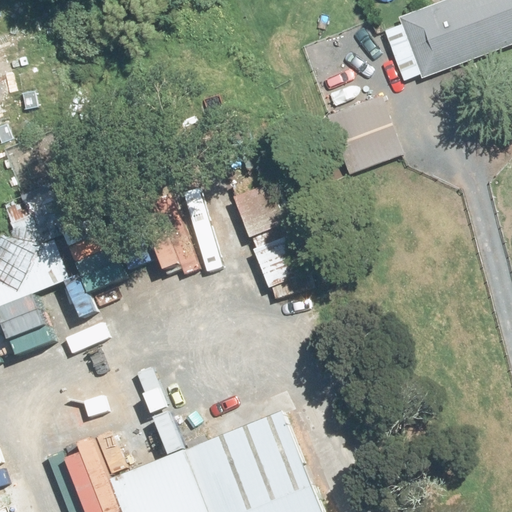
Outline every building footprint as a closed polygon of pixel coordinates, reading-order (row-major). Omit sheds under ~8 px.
[(511,0),(448,0),(399,18),(402,26),(385,32),(404,83),(421,76),(422,80),(511,46),(511,0)] [(382,97),(327,118),(349,177),(404,157),(382,97)] [(0,196),(0,260),(65,235),(43,180),(0,196)] [(285,211),(245,229),(277,300),(317,282),(285,211)] [(53,243),(0,263),(0,310),(69,283),(53,243)] [(321,511),(282,413),(108,482),(119,511),(321,511)]
